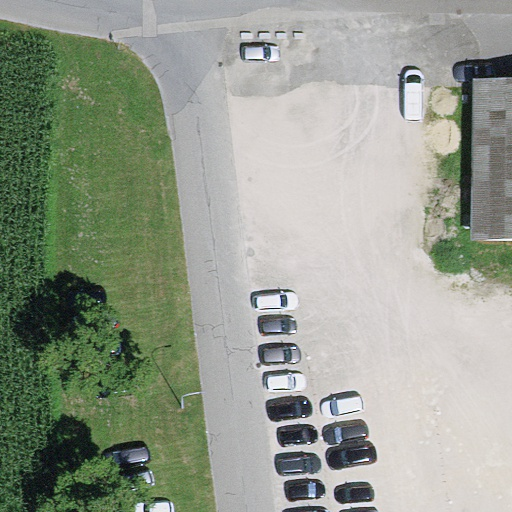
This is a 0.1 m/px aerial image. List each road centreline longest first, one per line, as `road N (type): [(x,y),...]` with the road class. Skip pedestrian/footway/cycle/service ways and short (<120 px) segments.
road 1 (residential): [(188,16),(243,511)]
road 2 (unclassified): [(511,12),(188,16)]
road 3 (residential): [(59,0),(188,16)]
